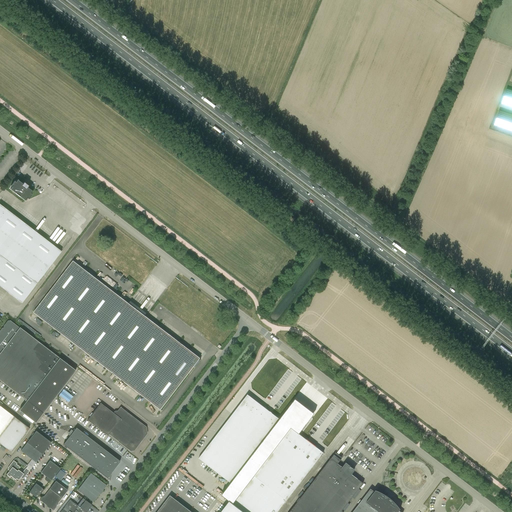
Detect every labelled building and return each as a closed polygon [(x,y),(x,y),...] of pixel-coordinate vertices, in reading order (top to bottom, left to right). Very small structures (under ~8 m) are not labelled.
[(511,107),(511,115),(499,111),(494,125),(511,131),(511,91),(506,89),(501,104),(511,107)] [(17,180),(16,182),(14,181),(10,186),(12,187),(10,189),(25,201),(27,198),(28,199),(32,195),(31,194),(32,191),(27,187),(28,186),(24,182),(23,184),(17,180)] [(0,286),(22,303),(37,284),(61,251),(0,204),(0,286)] [(200,358),(73,261),(34,312),(161,410),(200,358)] [(0,380),(26,401),(19,410),(35,423),(76,370),(20,327),(19,328),(9,320),(4,326),(2,327),(2,329),(0,331),(0,380)] [(64,389),(59,395),(69,402),(73,396),(64,389)] [(231,483),(280,419),(248,394),(200,456),(196,453),(183,470),(223,501),(235,486),(231,483)] [(130,450),(133,450),(146,433),(145,427),(120,408),(118,412),(115,412),(114,413),(100,403),(87,420),(107,436),(109,434),(130,450)] [(0,444),(10,452),(29,428),(14,417),(0,405),(0,444)] [(63,444),(110,480),(111,472),(120,461),(76,428),(66,440),(55,431),(51,436),(63,445),(63,444)] [(277,511),(323,453),(291,428),(285,436),(281,434),(276,441),(279,444),(233,503),(229,501),(220,511),(277,511)] [(36,462),(51,442),(36,431),(21,451),(36,462)] [(331,458),(289,511),(340,511),(363,483),(351,474),(354,470),(346,463),(343,467),(338,464),(341,460),(334,454),(331,458)] [(12,477),(18,470),(20,467),(16,464),(17,463),(13,460),(8,468),(10,470),(6,475),(12,479),(12,477)] [(60,468),(50,460),(40,472),(51,480),(60,468)] [(22,473),(18,470),(12,477),(17,481),(21,476),(24,478),(31,468),(27,466),(22,473)] [(106,485),(94,476),(90,473),(77,490),(93,502),(106,485)] [(43,497),(43,496),(39,500),(47,506),(46,506),(49,509),(50,508),(53,510),(56,507),(55,506),(67,490),(56,481),(43,497)] [(35,497),(37,495),(39,496),(44,490),(36,483),(29,492),(35,497)] [(352,511),(400,511),(370,489),(352,511)] [(191,511),(170,495),(157,511),(191,511)] [(70,500),(60,511),(85,511),(86,511),(91,505),(85,500),(80,507),(78,506),(70,500)]
